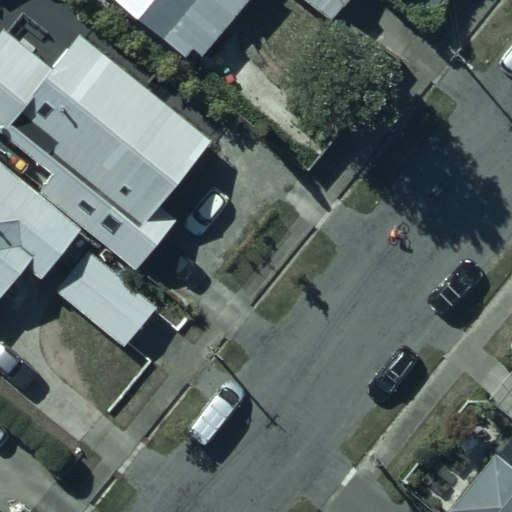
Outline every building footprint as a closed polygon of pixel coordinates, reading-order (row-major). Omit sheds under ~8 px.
[(262,0),(103,0),(197,78),(262,0)] [(368,0),(296,0),(345,34),(368,0)] [(48,203),(153,282),(186,238),(171,227),(200,190),(195,187),(219,159),(89,48),(60,82),(12,45),(0,61),(0,135),(62,184),(48,203)] [(90,246),(0,173),(0,312),(5,306),(16,315),(46,277),(57,286),(90,246)] [(161,318),(100,268),(70,305),(131,354),(161,318)] [(511,511),(511,447),(460,511),(511,511)]
